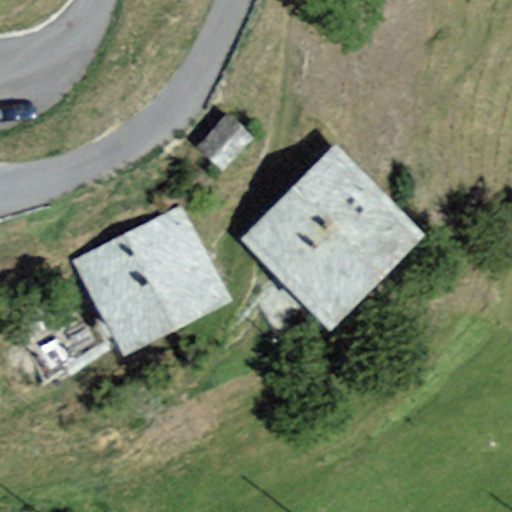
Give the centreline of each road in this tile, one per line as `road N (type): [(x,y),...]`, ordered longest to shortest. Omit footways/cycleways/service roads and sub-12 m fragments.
road 1 (residential): [(0,207),(84,197),(243,117),(282,0)]
road 2 (residential): [(144,0),(125,42),(0,85)]
